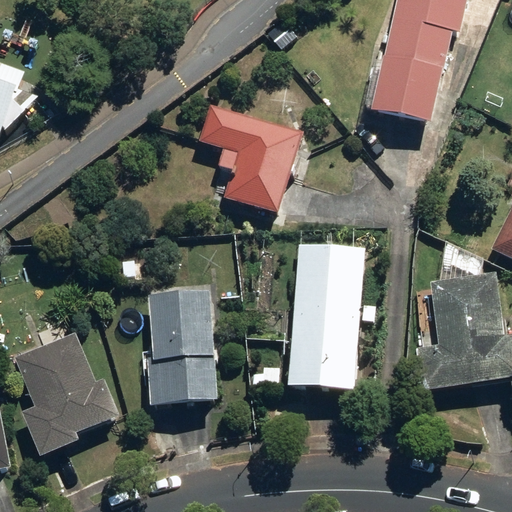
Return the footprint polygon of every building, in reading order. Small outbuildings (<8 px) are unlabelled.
[(395,0),(368,123),(428,136),(449,41),(457,43),(467,0),(395,0)] [(0,145),(23,79),(0,70),(0,145)] [(302,144),(208,115),(197,151),(236,163),(221,209),(277,226),(302,144)] [(429,153),(414,137),(376,171),(391,187),(429,153)] [(511,214),(489,265),(511,276),(511,214)] [(364,261),(298,254),(284,395),(350,402),(364,261)] [(429,286),(435,355),(416,357),(420,401),(511,392),(511,348),(497,350),(491,281),(429,286)] [(147,304),(149,356),(142,357),(144,415),(153,415),(213,413),(209,301),(147,304)] [(74,344),(13,367),(32,416),(18,421),(36,469),(75,454),(72,445),(117,427),(102,388),(93,392),(74,344)] [(0,482),(8,481),(0,435),(0,482)]
